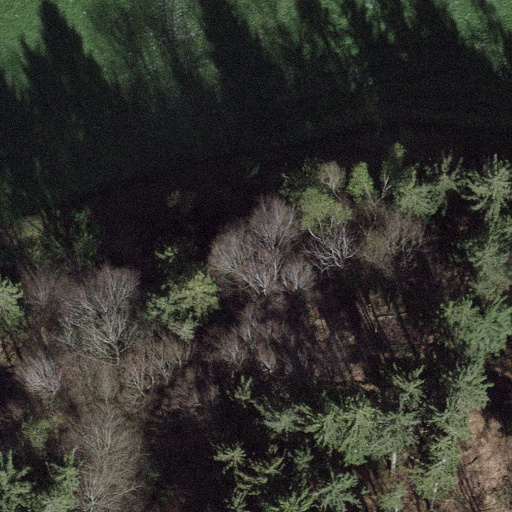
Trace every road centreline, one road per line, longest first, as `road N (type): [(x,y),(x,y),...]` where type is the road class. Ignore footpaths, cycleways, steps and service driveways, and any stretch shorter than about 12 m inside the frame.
road 1 (track): [(511,146),(374,135),(275,155),(0,239)]
road 2 (track): [(511,390),(455,369),(363,363),(0,426)]
